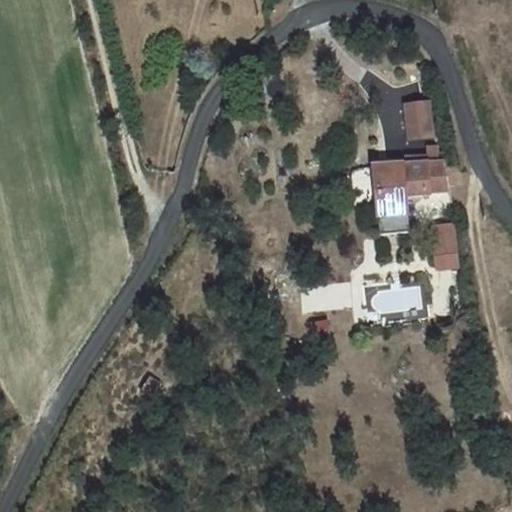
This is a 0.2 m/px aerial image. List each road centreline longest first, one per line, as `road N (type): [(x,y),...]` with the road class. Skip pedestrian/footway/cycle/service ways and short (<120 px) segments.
road 1 (unclassified): [(3,511),(59,399),(160,244),(201,120),(246,50),(304,15),(390,14),(437,57),(472,168),(511,224)]
road 2 (track): [(160,244),(131,173),(85,0)]
